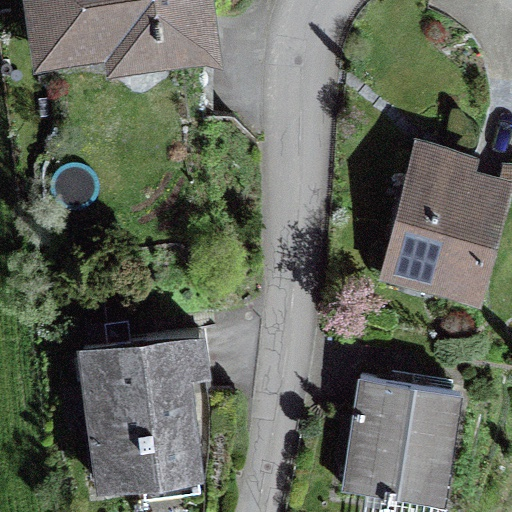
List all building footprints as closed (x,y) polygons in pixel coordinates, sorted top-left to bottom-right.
[(205,0),(38,0),(45,48),(129,36),(132,57),(212,45),(205,0)] [(468,150),(418,138),(388,265),(476,289),(506,178),(511,177),(511,157),(500,158),(497,166),(466,161),(468,150)] [(212,391),(201,321),(80,339),(102,486),(183,474),(179,449),(194,447),(187,394),(212,391)] [(451,385),(361,372),(344,487),(434,500),(451,385)] [(511,436),(511,412),(503,433),(511,436)] [(511,470),(511,436),(503,433),(491,462),(511,470)] [(511,505),(511,470),(491,462),(479,491),(511,505)]
